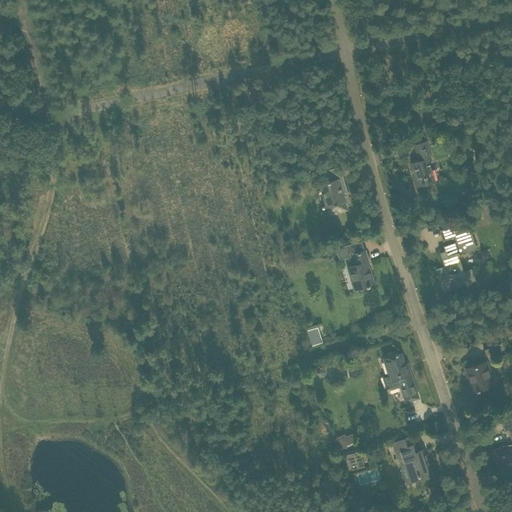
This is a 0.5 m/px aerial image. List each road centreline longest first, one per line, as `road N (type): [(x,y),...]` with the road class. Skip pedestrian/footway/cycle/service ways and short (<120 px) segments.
road 1 (unclassified): [(490,511),(386,210),(348,57)]
road 2 (unclassified): [(49,122),(348,57)]
road 3 (unclassified): [(348,57),(511,20)]
